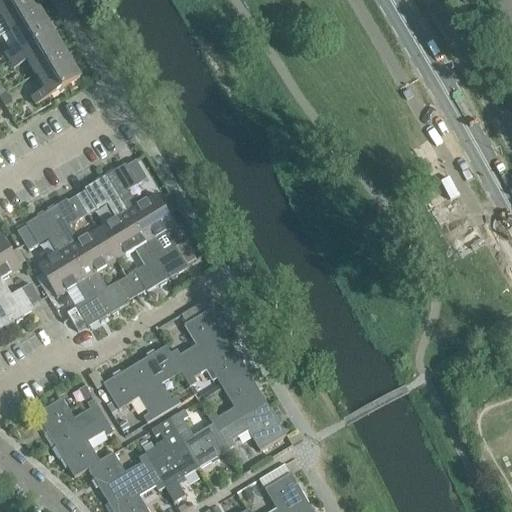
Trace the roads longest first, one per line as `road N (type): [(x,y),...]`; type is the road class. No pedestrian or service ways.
road 1 (residential): [(0,394),(53,358),(89,361),(221,283)]
road 2 (secondary): [(511,206),(388,0)]
road 3 (residential): [(0,185),(123,114)]
